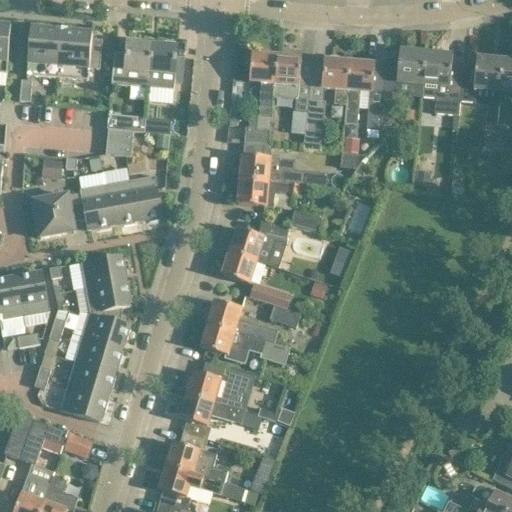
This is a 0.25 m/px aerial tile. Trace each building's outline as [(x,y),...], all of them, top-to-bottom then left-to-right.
[(0,75),(7,76),(11,28),(0,27),(0,75)] [(31,30),(27,77),(43,79),(47,31),(31,30)] [(47,31),(43,79),(58,80),(61,47),(56,47),(57,30),(56,30),(55,32),(47,31)] [(61,47),(58,80),(73,81),(77,34),(68,33),(68,31),(67,31),(65,48),(61,47)] [(93,35),(77,34),(73,81),(89,83),(90,71),(90,61),(91,51),(92,41),(93,35)] [(149,90),(153,46),(141,45),(141,41),(129,40),(129,44),(127,44),(126,59),(114,58),(111,87),(149,90)] [(92,41),(91,51),(102,52),(103,42),(92,41)] [(153,46),(149,90),(174,93),(174,84),(175,75),(177,60),(178,48),(153,46)] [(91,51),(91,61),(101,61),(102,52),(91,51)] [(412,98),(423,99),(427,55),(400,52),(399,64),(387,63),(384,95),(396,96),(412,98)] [(427,55),(423,99),(436,101),(435,115),(459,118),(464,71),(452,70),(453,58),(427,55)] [(274,98),(278,58),(254,56),(251,85),(261,86),(258,119),(272,121),(274,98)] [(302,60),(278,58),(274,98),(296,100),(295,113),(310,114),(311,102),(312,82),(301,81),(302,60)] [(330,63),(326,62),(323,91),(336,92),(334,106),(346,107),(350,65),(341,64),(341,61),(339,59),(332,59),(330,60),(330,63)] [(175,75),(174,84),(182,85),(184,60),(177,60),(175,75)] [(474,91),(500,93),(503,62),(477,60),(474,91)] [(91,61),(90,71),(100,71),(101,61),(91,61)] [(511,63),(503,62),(500,93),(511,94),(511,63)] [(350,65),(346,107),(347,107),(345,126),(357,127),(360,95),(373,96),(375,67),(350,65)] [(20,103),(31,104),(32,83),(22,82),(20,103)] [(320,153),(326,104),(311,102),(310,114),(306,151),(320,153)] [(367,130),(379,131),(381,108),(369,106),(367,130)] [(109,118),(108,131),(133,133),(133,134),(145,135),(146,121),(109,118)] [(146,135),(171,137),(172,123),(147,121),(146,135)] [(485,143),(508,145),(510,126),(486,124),(485,143)] [(269,149),(270,131),(246,129),(244,147),(269,149)] [(131,159),(133,134),(133,133),(108,131),(106,156),(131,159)] [(359,141),(345,140),(344,154),(358,156),(359,141)] [(357,171),(366,158),(343,155),(341,169),(357,171)] [(243,158),(241,182),(303,188),(327,190),(328,177),(271,172),(273,161),(243,158)] [(100,160),(90,162),(92,173),(102,171),(100,160)] [(77,172),(78,161),(67,161),(66,171),(77,172)] [(44,162),(43,179),(61,180),(63,163),(44,162)] [(416,172),(414,190),(451,195),(455,163),(439,162),(438,174),(416,172)] [(136,183),(131,184),(138,223),(163,218),(159,195),(158,191),(156,179),(136,183)] [(302,200),(303,188),(241,182),(239,208),(274,211),(275,196),(289,197),(289,199),(302,200)] [(118,186),(105,188),(113,228),(138,223),(131,184),(129,184),(118,186)] [(452,187),(451,195),(462,197),(463,189),(452,187)] [(105,188),(80,192),(83,207),(85,222),(87,232),(113,228),(105,188)] [(68,197),(59,198),(64,226),(72,224),(74,235),(75,234),(73,225),(85,222),(83,207),(71,209),(69,197),(68,197)] [(59,198),(34,203),(40,241),(66,236),(64,226),(59,198)] [(294,214),(291,229),(292,229),(302,231),(318,236),(322,221),(294,214)] [(259,237),(237,230),(230,254),(257,263),(268,267),(276,242),(287,245),(290,229),(261,223),(259,237)] [(250,287),(257,263),(230,254),(222,278),(250,287)] [(122,259),(82,267),(86,292),(126,285),(122,259)] [(336,263),(331,275),(343,280),(347,267),(336,263)] [(60,271),(50,273),(52,283),(62,281),(60,271)] [(18,279),(25,320),(52,315),(47,294),(43,275),(18,279)] [(0,282),(0,322),(0,325),(25,320),(18,279),(0,282)] [(322,301),(327,288),(315,284),(311,296),(322,301)] [(86,292),(91,317),(123,319),(123,312),(132,311),(126,285),(86,292)] [(250,300),(274,308),(287,312),(292,298),(254,286),(250,300)] [(214,304),(208,326),(274,345),(278,333),(240,322),(243,312),(214,304)] [(287,312),(274,308),(270,322),(296,330),(301,317),(287,312)] [(91,317),(84,341),(123,353),(131,328),(123,326),(123,319),(91,317)] [(49,341),(59,344),(65,324),(55,321),(49,341)] [(208,326),(201,351),(225,358),(226,359),(225,360),(245,366),(249,353),(265,357),(263,362),(287,369),(292,351),(274,345),(208,326)] [(18,340),(20,350),(40,346),(38,336),(18,340)] [(84,341),(77,366),(116,377),(123,353),(84,341)] [(77,366),(70,390),(109,401),(116,377),(77,366)] [(194,374),(187,398),(233,411),(243,377),(228,372),(205,366),(202,377),(194,374)] [(41,369),(35,389),(37,389),(40,390),(45,392),(51,372),(42,370),(41,369)] [(70,390),(62,414),(102,426),(109,401),(70,390)] [(180,407),(177,416),(181,418),(180,422),(187,424),(208,430),(212,418),(241,426),(258,432),(260,427),(262,420),(245,415),(233,411),(187,398),(184,407),(180,407)] [(460,408),(452,424),(473,434),(481,418),(460,408)] [(261,409),(259,416),(275,421),(277,415),(261,409)] [(277,423),(290,428),(295,415),(282,410),(277,423)] [(19,417),(4,456),(21,462),(35,423),(19,417)] [(35,423),(21,462),(32,466),(35,468),(42,450),(46,440),(64,447),(69,436),(35,423)] [(64,447),(64,448),(66,449),(65,451),(88,459),(93,445),(69,436),(64,447)] [(173,445),(167,468),(224,484),(227,475),(212,470),(216,458),(173,445)] [(458,445),(448,447),(451,458),(461,456),(458,445)] [(265,459),(258,475),(269,479),(275,463),(265,459)] [(498,469),(492,482),(511,491),(511,466),(509,474),(498,469)] [(167,495),(163,506),(181,511),(183,511),(190,490),(199,493),(200,491),(237,502),(237,501),(243,502),(246,492),(224,486),(224,484),(167,468),(159,493),(167,495)] [(22,495),(15,511),(41,511),(51,485),(28,477),(27,479),(22,495)] [(51,485),(41,511),(74,511),(79,501),(63,496),(68,484),(54,479),(53,479),(51,485)] [(243,502),(243,504),(254,507),(257,496),(246,492),(243,502)] [(467,511),(449,503),(444,511),(511,511),(511,502),(495,494),(489,506),(475,499),(468,511),(467,511)]
